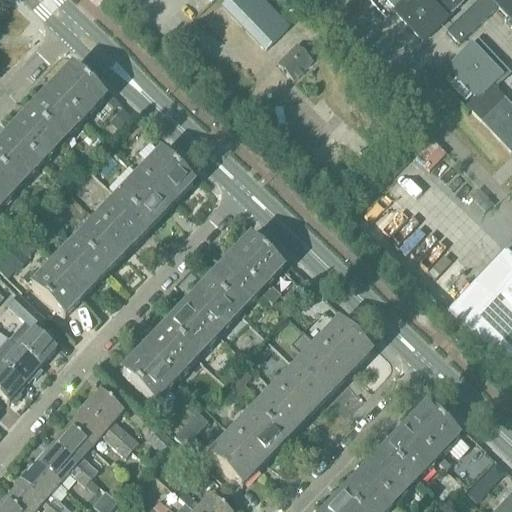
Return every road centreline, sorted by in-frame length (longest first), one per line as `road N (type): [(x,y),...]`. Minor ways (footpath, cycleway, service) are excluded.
road 1 (residential): [(0,460),(244,190)]
road 2 (secondary): [(421,359),(244,190)]
road 3 (secondary): [(244,190),(74,27)]
road 4 (residential): [(421,359),(284,511)]
road 5 (secondary): [(511,444),(421,359)]
